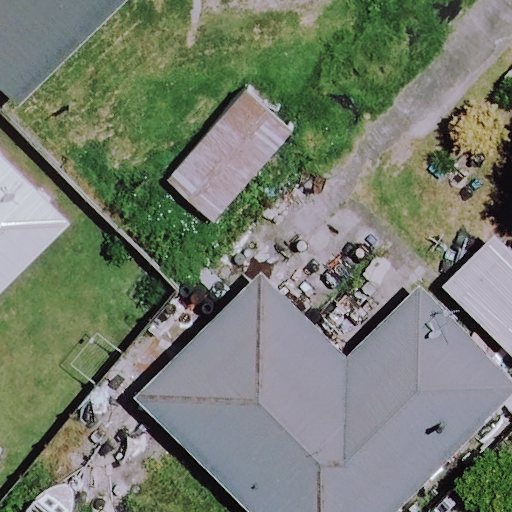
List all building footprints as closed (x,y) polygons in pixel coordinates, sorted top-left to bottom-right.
[(0,0),(0,77),(18,96),(114,0),(0,0)] [(108,114),(168,171),(234,103),(174,45),(108,114)] [(234,103),(168,171),(215,216),(296,132),(249,87),(234,103)] [(0,288),(70,218),(0,147),(0,288)] [(511,246),(497,231),(443,284),(511,355),(511,246)] [(349,359),(262,271),(139,394),(256,511),(385,511),(511,387),(511,382),(419,289),(349,359)]
